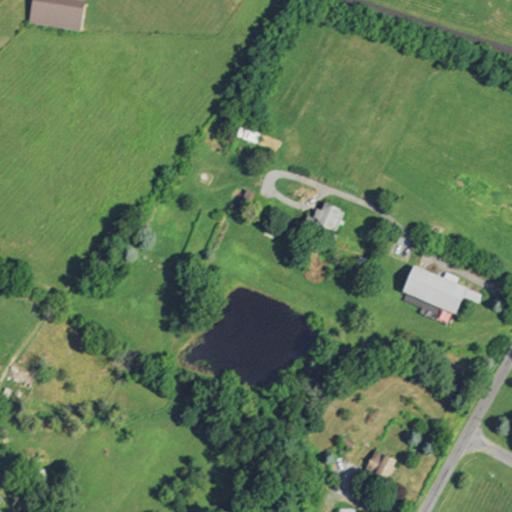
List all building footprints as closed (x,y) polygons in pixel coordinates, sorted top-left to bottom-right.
[(28,22),(30,0),(59,0),(81,3),(78,28),(28,22)] [(236,135),(241,124),(262,133),(258,144),(236,135)] [(325,204),(323,210),(319,208),(315,217),(309,214),(303,230),(320,237),(316,248),(324,251),(332,230),(338,232),(346,212),(325,204)] [(404,291),(416,265),(470,289),(459,315),(404,291)] [(341,441),(345,435),(356,443),(352,449),(341,441)] [(377,449),(399,460),(388,481),(367,470),(377,449)]
